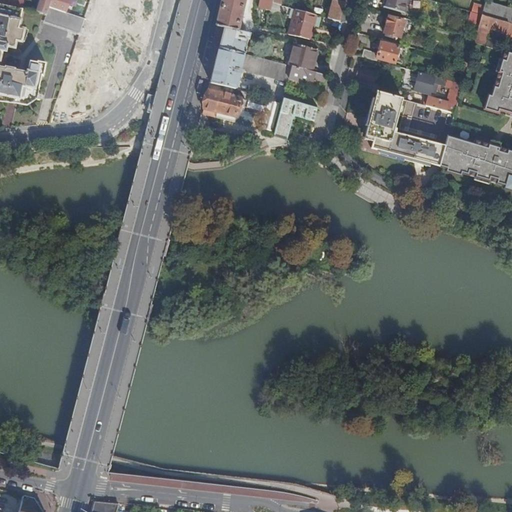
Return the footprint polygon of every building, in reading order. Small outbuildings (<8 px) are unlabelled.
[(42,0),(37,15),(47,17),(49,9),(52,0),(42,0)] [(52,0),(49,9),(66,15),(70,0),(52,0)] [(218,28),(225,30),(240,33),(244,19),(242,18),(246,0),(261,0),(259,11),(271,13),(274,0),(224,0),(222,11),(218,28)] [(341,23),(347,0),(333,0),(329,20),(341,23)] [(408,0),(386,0),(386,1),(387,2),(385,9),(405,14),(408,0)] [(15,8),(0,4),(0,99),(19,103),(19,102),(27,103),(33,101),(35,91),(39,92),(42,78),(43,79),(46,62),(38,61),(37,63),(30,61),(29,68),(27,68),(26,71),(15,69),(16,67),(6,65),(5,67),(0,65),(0,64),(3,51),(8,52),(8,47),(16,49),(17,41),(24,42),(25,29),(20,27),(23,9),(15,8)] [(484,9),(482,17),(511,25),(511,11),(486,4),(484,9)] [(472,14),(482,17),(484,9),(474,6),(472,14)] [(44,24),(80,36),(85,21),(79,19),(66,15),(49,9),(47,17),(44,24)] [(296,11),(289,37),(301,40),(307,14),(296,11)] [(316,17),(307,14),(301,40),(309,42),(316,17)] [(475,40),(474,44),(486,48),(488,40),(490,32),(506,37),(507,34),(511,35),(511,25),(482,17),(475,40)] [(401,39),(405,22),(389,18),(386,20),(385,24),(387,26),(384,35),(401,39)] [(225,30),(219,49),(244,55),(249,35),(240,33),(225,30)] [(493,41),(491,49),(501,53),(504,45),(493,41)] [(364,51),(362,59),(377,63),(378,60),(395,65),(395,63),(402,65),(406,51),(382,45),(379,55),(364,51)] [(294,47),(289,67),(292,68),(313,73),(318,53),(294,47)] [(210,84),(235,91),(241,70),(247,72),(247,74),(288,84),(289,81),(292,68),(289,67),(244,55),(219,49),(210,84)] [(511,55),(504,53),(501,61),(504,62),(500,75),(498,74),(491,98),(489,103),(493,110),(499,112),(511,116),(511,55)] [(504,62),(501,61),(498,60),(495,73),(498,74),(500,75),(504,62)] [(292,68),(289,81),(312,86),(314,80),(325,82),(327,77),(313,73),(292,68)] [(358,73),(356,81),(368,84),(370,77),(358,73)] [(445,88),(446,81),(420,75),(415,92),(429,96),(430,96),(431,93),(435,94),(438,86),(445,88)] [(447,113),(455,115),(463,86),(446,81),(445,88),(452,90),(448,104),(450,105),(448,110),(447,113)] [(203,110),(204,111),(203,116),(235,124),(236,119),(241,101),(208,92),(203,110)] [(371,150),(428,164),(434,144),(394,134),(399,113),(402,113),(403,110),(400,110),(403,101),(378,94),(367,136),(378,139),(378,141),(374,140),(371,150)] [(498,115),(499,112),(493,110),(489,103),(491,98),(488,97),(484,111),(498,115)] [(445,109),(448,110),(450,105),(448,104),(428,99),(426,107),(434,109),(445,112),(445,109)] [(293,144),(307,148),(314,125),(299,121),(294,139),(293,144)] [(446,148),(440,168),(511,187),(511,151),(475,141),(474,144),(449,137),(446,148)] [(428,164),(440,168),(446,148),(434,144),(428,164)] [(43,511),(35,499),(23,496),(22,500),(21,500),(18,511),(43,511)] [(116,511),(118,506),(94,503),(91,511),(116,511)]
